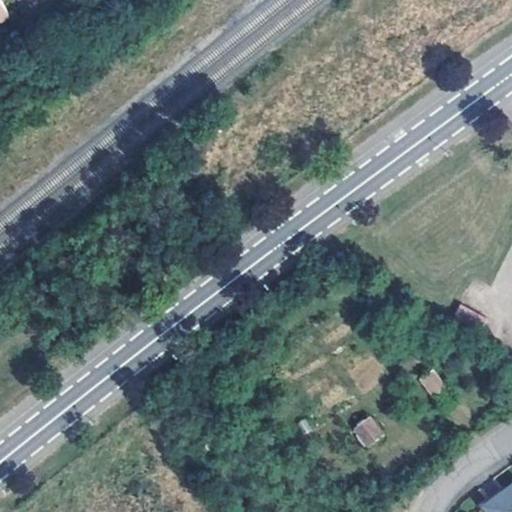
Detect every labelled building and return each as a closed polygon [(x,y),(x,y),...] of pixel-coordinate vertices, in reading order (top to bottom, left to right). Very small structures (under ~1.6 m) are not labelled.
[(0,0),(0,21),(15,12),(6,0),(0,0)] [(478,330),(484,318),(460,306),(454,318),(478,330)] [(434,371),(420,380),(431,396),(445,387),(434,371)] [(361,447),(383,439),(374,417),(353,425),(361,447)] [(493,511),(511,511),(511,485),(487,503),(493,511)]
